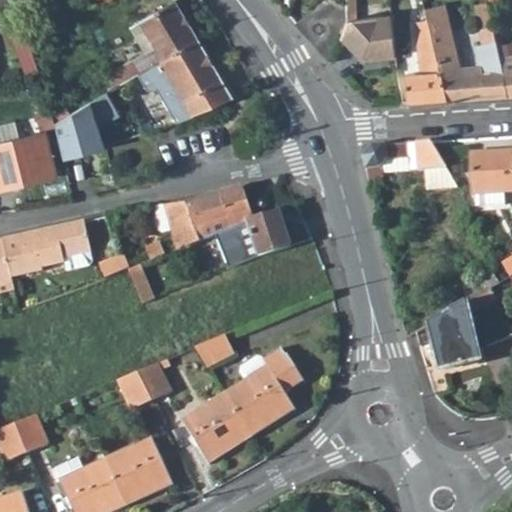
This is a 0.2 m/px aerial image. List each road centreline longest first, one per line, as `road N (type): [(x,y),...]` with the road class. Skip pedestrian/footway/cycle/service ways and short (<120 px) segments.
road 1 (residential): [(328,153),(0,224)]
road 2 (residential): [(321,136),(364,123),(511,115)]
road 3 (residential): [(238,0),(288,64),(321,136)]
road 4 (residential): [(328,153),(366,284)]
